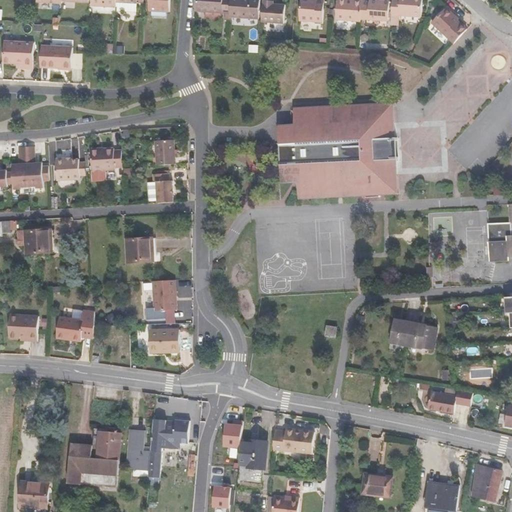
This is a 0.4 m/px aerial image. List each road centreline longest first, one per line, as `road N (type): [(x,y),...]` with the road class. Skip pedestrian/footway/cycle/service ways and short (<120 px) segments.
road 1 (residential): [(198,104),(202,290),(231,336),(228,385)]
road 2 (residential): [(511,289),(350,301),(329,411)]
road 3 (tertiary): [(0,366),(228,385)]
road 4 (residential): [(0,136),(198,104)]
road 5 (residential): [(184,71),(121,93),(0,89)]
road 6 (tertiary): [(338,411),(511,449)]
road 7 (residential): [(200,511),(208,437),(228,385)]
